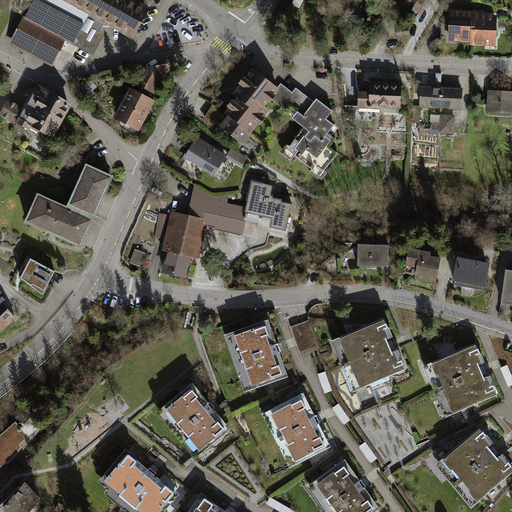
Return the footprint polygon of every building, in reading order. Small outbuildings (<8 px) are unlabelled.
[(30,0),(7,44),(52,68),(65,41),(94,56),(104,35),(99,32),(104,23),(131,38),(148,8),(132,0),(30,0)] [(473,14),(451,14),(450,40),(472,40),(473,14)] [(480,15),(473,14),(472,40),(472,44),(494,45),(495,18),(480,18),(480,15)] [(176,62),(138,68),(113,118),(141,131),(176,62)] [(278,89),(252,68),(231,93),(236,97),(263,119),(270,110),(265,107),(271,99),(278,89)] [(368,92),(357,91),(357,106),(346,106),(346,125),(373,126),(373,108),(400,110),(401,85),(368,82),(368,92)] [(72,104),(35,83),(22,107),(8,100),(1,115),(29,129),(31,125),(52,137),(72,104)] [(313,102),(296,89),(293,93),(281,85),(278,89),(271,99),(291,115),(289,117),(308,131),(298,143),(294,139),(286,150),(313,170),(311,172),(320,179),(337,154),(329,148),(336,140),(332,137),(338,129),(326,119),(332,112),(316,99),(313,102)] [(441,87),(420,86),(419,107),(419,108),(422,108),(439,109),(441,87)] [(462,89),(441,87),(439,109),(462,110),(462,89)] [(511,92),(490,92),(489,112),(511,112),(511,92)] [(263,119),(236,97),(224,113),(227,116),(218,127),(242,145),(257,124),(258,125),(263,119)] [(214,129),(224,115),(212,106),(202,120),(214,129)] [(419,107),(412,107),(412,123),(420,124),(422,108),(419,108),(419,107)] [(455,116),(440,115),(440,134),(454,135),(455,116)] [(227,155),(196,136),(182,157),(213,176),(225,157),(227,155)] [(231,148),(227,155),(225,157),(242,167),(247,158),(231,148)] [(114,175),(86,163),(67,206),(95,218),(114,175)] [(271,186),(251,182),(245,208),(242,221),(244,221),(244,223),(258,226),(257,231),(286,236),(286,230),(291,231),(292,223),(287,222),(291,205),(280,203),(281,200),(271,198),(271,196),(269,196),(271,186)] [(213,196),(195,186),(187,215),(203,219),(204,224),(206,225),(214,227),(213,229),(241,235),(244,223),(244,221),(242,221),(245,208),(227,203),(229,195),(213,196)] [(67,206),(38,193),(25,222),(82,246),(95,218),(67,206)] [(171,211),(170,215),(159,213),(155,238),(163,239),(161,251),(165,253),(190,259),(197,260),(206,225),(204,224),(203,219),(187,215),(171,211)] [(387,246),(357,245),(357,266),(387,267),(387,246)] [(136,247),(132,261),(143,265),(148,251),(136,247)] [(413,278),(436,282),(440,258),(430,256),(431,252),(408,247),(404,271),(415,273),(413,278)] [(190,259),(165,253),(160,273),(186,278),(190,259)] [(457,257),(452,284),(483,290),(490,263),(457,257)] [(56,271),(31,258),(20,277),(42,295),(56,271)] [(511,271),(506,271),(501,303),(511,304),(511,271)] [(0,335),(18,320),(0,300),(0,335)] [(301,352),(317,347),(308,320),(292,325),(301,352)] [(383,321),(332,343),(353,393),(404,372),(383,321)] [(262,324),(228,337),(246,390),(281,377),(262,324)] [(475,350),(430,371),(452,420),(498,400),(475,350)] [(188,391),(160,415),(197,464),(226,438),(188,391)] [(303,399),(265,417),(290,472),(329,454),(303,399)] [(15,421),(0,433),(0,470),(17,456),(28,438),(15,421)] [(511,472),(481,437),(443,470),(477,510),(511,476),(511,472)] [(124,450),(96,484),(130,511),(165,511),(179,495),(124,450)] [(374,511),(345,466),(311,488),(326,511),(374,511)] [(29,511),(41,499),(23,483),(0,505),(0,511),(29,511)] [(226,511),(201,495),(189,511),(226,511)]
